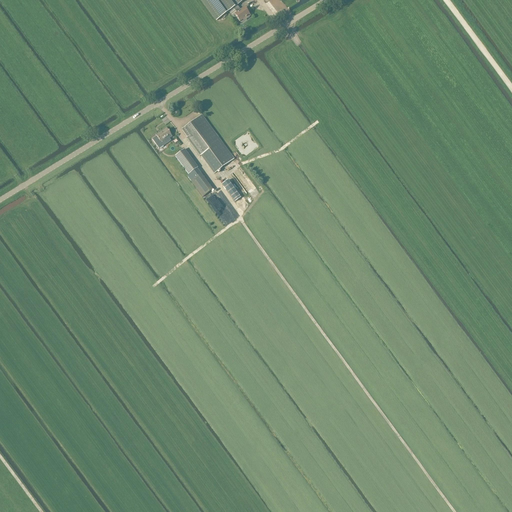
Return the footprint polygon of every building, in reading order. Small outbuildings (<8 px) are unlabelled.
[(201,0),(217,21),(226,14),(228,12),(233,9),(237,6),(245,0),(201,0)] [(241,11),(237,6),(233,9),(237,14),(235,15),(240,22),(245,18),(246,19),(250,16),(244,9),(241,11)] [(214,174),(234,159),(202,115),(182,130),(187,138),(186,138),(200,156),(201,156),(214,174)] [(170,141),(169,139),(172,137),(166,128),(160,132),(161,133),(159,134),(158,134),(156,136),(156,137),(152,139),(159,149),(170,141)] [(184,150),(175,156),(178,161),(188,154),(184,150)] [(188,154),(178,161),(188,175),(197,169),(198,168),(188,154)] [(197,169),(188,175),(187,176),(191,181),(200,174),(197,169)] [(212,190),(200,174),(191,181),(202,198),(212,190)]
